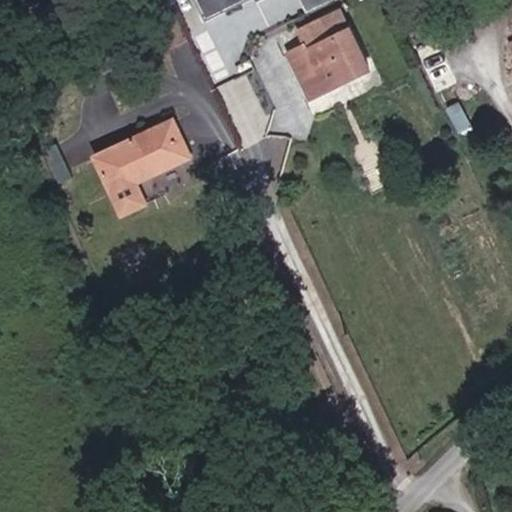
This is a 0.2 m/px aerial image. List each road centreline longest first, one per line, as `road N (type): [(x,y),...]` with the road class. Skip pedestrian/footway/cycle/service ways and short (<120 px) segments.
road 1 (unknown): [(414,496),(162,25)]
road 2 (unclassified): [(400,511),(511,400)]
